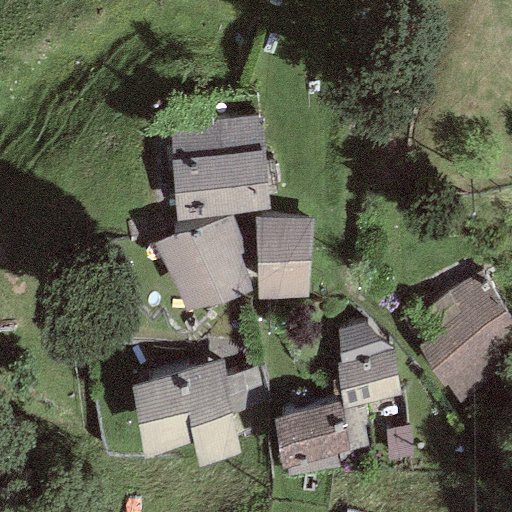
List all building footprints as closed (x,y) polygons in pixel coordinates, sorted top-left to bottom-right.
[(261,109),(168,117),(175,199),(268,191),(261,109)] [(229,200),(155,226),(179,294),(245,271),(235,241),(242,239),(229,200)] [(313,208),(254,202),(257,276),(305,285),(313,208)] [(433,321),(422,328),(459,392),(504,365),(492,344),(511,331),(511,320),(480,265),(420,300),(433,321)] [(365,318),(332,321),(339,393),(396,388),(393,345),(365,318)] [(223,345),(130,361),(142,424),(192,415),(197,442),(236,435),(230,405),(265,399),(258,360),(227,365),(223,345)] [(329,389),(274,397),(282,448),(348,438),(343,402),(330,399),(329,389)]
